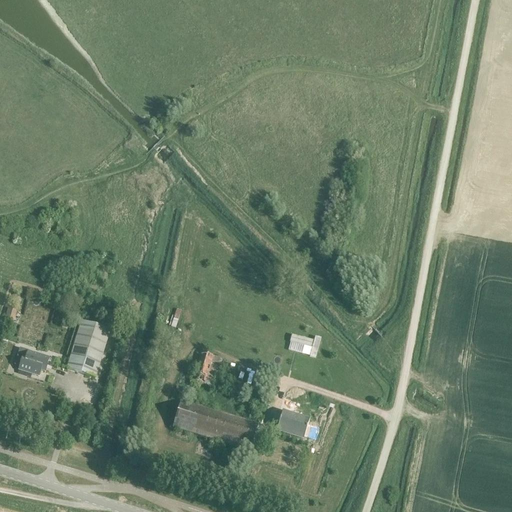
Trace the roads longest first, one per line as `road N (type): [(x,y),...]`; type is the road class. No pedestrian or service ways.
road 1 (unclassified): [(364,511),(403,382),(475,0)]
road 2 (tertiary): [(123,511),(0,472)]
